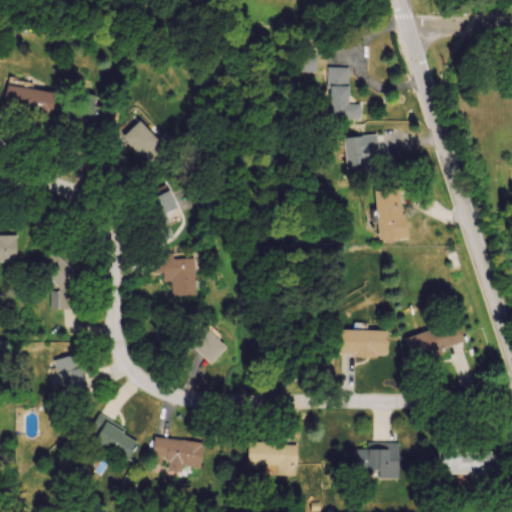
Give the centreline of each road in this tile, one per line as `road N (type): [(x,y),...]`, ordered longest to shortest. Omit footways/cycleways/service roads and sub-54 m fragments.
road 1 (residential): [(511,398),(224,403),(161,392),(117,348),(110,259),(98,220),(56,186),(0,176)]
road 2 (tertiary): [(511,351),(398,0)]
